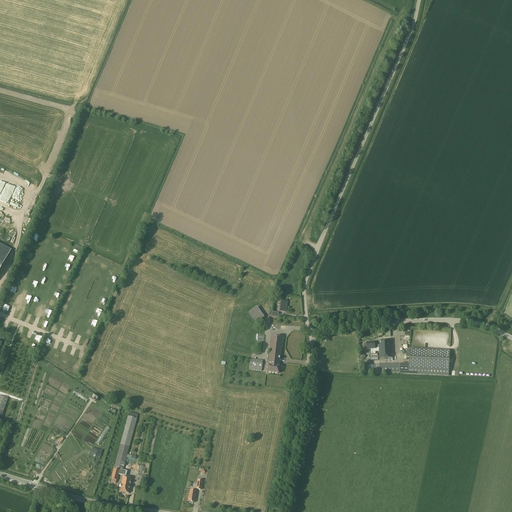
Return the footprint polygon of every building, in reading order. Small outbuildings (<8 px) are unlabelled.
[(0,270),(10,251),(0,245),(0,270)] [(277,307),(280,307),(280,311),(286,312),(288,302),(278,300),(277,307)] [(257,307),(249,312),(255,323),(263,318),(257,307)] [(282,349),(283,338),(271,337),(269,347),(270,347),(268,366),(267,373),(278,374),(279,367),(281,349),(282,349)] [(375,348),(379,348),(380,359),(393,358),(393,354),(390,354),(390,341),(379,342),(379,344),(375,344),(375,343),(367,343),(367,350),(375,349),(375,348)] [(408,374),(448,376),(450,351),(410,349),(408,374)] [(262,371),(263,361),(250,359),(249,370),(262,371)] [(124,470),(137,419),(128,417),(114,467),(124,470)] [(117,481),(119,475),(126,477),(127,471),(120,469),(120,470),(113,469),(111,479),(117,481)] [(122,477),(120,492),(129,494),(131,479),(122,477)]
